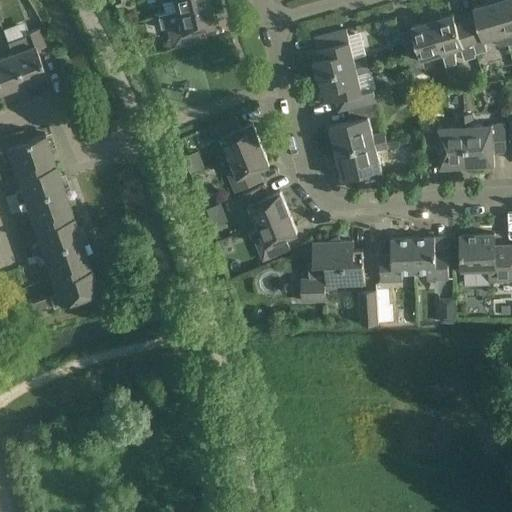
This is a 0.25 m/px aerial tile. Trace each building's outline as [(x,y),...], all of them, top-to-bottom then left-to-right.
[(168,0),(172,0),(176,11),(208,3),(207,0),(159,0),(160,2),(168,0)] [(508,44),(494,0),(484,0),(486,4),(473,7),(477,18),(467,21),(477,53),(487,50),(484,40),(494,37),(500,46),(508,44)] [(511,0),(494,0),(508,44),(511,42),(511,0)] [(208,3),(176,11),(156,16),(160,30),(167,28),(172,48),(201,40),(198,29),(214,25),(208,3)] [(475,54),(477,53),(467,21),(457,24),(454,13),(442,17),(440,11),(431,14),(447,66),(457,63),(455,50),(461,48),(464,60),(476,56),(475,54)] [(135,22),(131,12),(121,15),(122,18),(125,24),(135,22)] [(447,66),(431,14),(422,17),(423,22),(411,26),(418,48),(406,51),(413,75),(426,71),(422,58),(442,52),(446,66),(447,66)] [(318,76),(368,63),(366,56),(354,59),(347,28),(331,32),(314,37),(317,48),(311,50),(318,76)] [(45,46),(38,29),(29,32),(29,34),(8,42),(23,84),(46,75),(36,49),(45,46)] [(0,58),(0,91),(0,92),(23,84),(12,54),(0,58)] [(363,92),(358,74),(370,71),(368,63),(318,76),(325,102),(335,100),(338,111),(348,108),(377,101),(374,89),(363,92)] [(416,80),(418,89),(425,87),(422,78),(416,80)] [(330,125),(337,151),(387,139),(385,131),(373,134),(369,117),(380,114),(377,101),(338,111),(348,109),(351,120),(330,125)] [(441,166),(467,165),(465,113),(457,114),(458,126),(439,127),(424,127),(424,131),(425,157),(440,156),(441,166)] [(473,113),(465,113),(467,165),(494,164),(494,152),(507,151),(506,123),(473,125),(473,113)] [(230,156),(261,143),(253,123),(241,127),(237,116),(210,127),(218,148),(226,144),(230,156)] [(27,139),(25,131),(0,139),(0,151),(3,159),(9,157),(21,190),(14,192),(15,196),(61,181),(45,133),(27,139)] [(410,134),(410,141),(416,146),(422,146),(422,134),(410,134)] [(387,139),(337,151),(343,178),(355,175),(358,187),(384,180),(377,149),(388,147),(387,139)] [(270,164),(261,143),(230,156),(235,167),(228,171),(236,191),(263,180),(258,169),(270,164)] [(61,181),(15,196),(21,212),(27,209),(38,242),(32,244),(34,251),(80,236),(61,181)] [(258,224),(289,211),(281,191),(269,196),(264,184),(237,195),(246,216),(253,213),(258,224)] [(289,211),(258,224),(263,236),(255,239),(264,260),(291,249),(286,237),(298,233),(289,211)] [(511,244),(495,245),(495,233),(461,235),(462,269),(489,267),(490,279),(511,278),(511,244)] [(80,236),(34,251),(39,264),(45,262),(56,294),(50,296),(53,307),(99,291),(80,236)] [(435,236),(413,237),(415,271),(428,271),(428,278),(449,277),(449,273),(448,253),(436,253),(435,236)] [(402,272),(415,271),(413,237),(391,238),(392,255),(380,256),(381,276),(381,281),(402,280),(402,272)] [(354,250),(354,240),(314,242),(314,244),(307,245),(302,250),(302,254),(314,254),(315,262),(308,262),(309,278),(301,278),(302,302),(327,301),(326,285),(365,283),(363,249),(354,250)] [(378,306),(377,290),(359,291),(361,323),(379,322),(378,306)] [(40,311),(50,308),(46,298),(45,298),(37,301),(40,311)] [(442,298),(442,320),(454,320),(453,298),(442,298)] [(37,301),(28,304),(31,314),(40,311),(37,301)] [(31,314),(28,304),(18,307),(22,317),(31,314)] [(378,306),(379,322),(392,321),(391,305),(378,306)]
